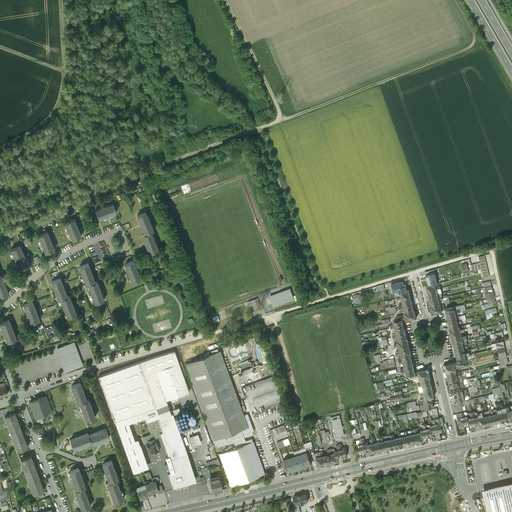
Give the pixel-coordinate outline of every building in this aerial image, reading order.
[(112,204),(95,211),(99,220),(116,213),(112,204)] [(146,213),(137,216),(145,234),(150,232),(153,231),(146,213)] [(74,219),(66,223),(73,239),(81,236),(74,219)] [(48,232),(39,236),(46,253),(55,249),(48,232)] [(145,234),(142,236),(150,253),(158,250),(150,232),(145,234)] [(20,246),(12,249),(19,266),(27,263),(20,246)] [(484,256),(479,257),(480,262),(471,265),(472,271),(481,269),(483,277),(489,276),(484,256)] [(141,279),(133,261),(124,264),(132,282),(141,279)] [(88,263),(79,267),(86,285),(88,285),(95,282),(88,263)] [(0,276),(0,295),(8,293),(2,276),(0,276)] [(436,278),(427,280),(428,282),(429,285),(435,283),(435,284),(437,283),(436,280),(440,279),(440,277),(436,278)] [(68,297),(60,278),(52,282),(59,300),(61,299),(68,297)] [(95,282),(88,285),(95,303),(104,300),(97,281),(95,282)] [(391,285),(393,291),(397,290),(398,293),(400,292),(406,290),(405,285),(403,286),(402,282),(391,285)] [(280,293),(270,297),(271,300),(273,303),(272,303),(274,307),(283,303),(285,302),(294,299),(293,296),(292,296),(291,292),(290,289),(281,292),(282,293),(280,294),(280,293)] [(493,291),(484,293),(486,300),(487,299),(494,297),(495,297),(493,291)] [(362,294),(357,295),(357,294),(354,295),(356,303),(363,301),(362,299),(364,298),(362,294)] [(68,297),(61,299),(68,318),(77,314),(70,296),(68,297)] [(261,307),(258,299),(248,303),(251,311),(256,311),(256,309),(261,307)] [(32,301),(24,304),(31,323),(40,320),(32,301)] [(439,303),(431,305),(430,305),(432,311),(431,312),(431,313),(432,314),(433,314),(434,313),(437,312),(442,311),(442,310),(440,305),(440,303),(439,303)] [(413,309),(405,311),(404,311),(405,314),(406,318),(405,318),(406,319),(411,318),(414,317),(414,318),(415,318),(416,318),(417,317),(416,316),(416,315),(415,315),(414,309),(413,309)] [(9,320),(1,323),(8,341),(16,338),(9,320)] [(460,331),(451,334),(453,343),(462,341),(463,341),(462,338),(462,336),(460,331)] [(73,343),(57,349),(65,370),(81,364),(73,343)] [(408,344),(399,346),(400,350),(400,353),(401,356),(402,355),(411,353),(408,344)] [(174,351),(151,358),(166,400),(189,391),(174,351)] [(221,351),(186,364),(216,445),(217,444),(218,447),(218,446),(227,443),(245,437),(253,434),(253,431),(254,431),(248,414),(244,415),(236,391),(221,351)] [(506,351),(498,353),(499,359),(507,357),(506,351)] [(166,400),(151,358),(139,361),(158,414),(159,418),(171,414),(166,400)] [(133,473),(148,467),(138,439),(135,440),(129,424),(145,418),(146,421),(156,417),(156,415),(158,414),(139,361),(98,377),(133,473)] [(454,362),(449,363),(446,364),(445,363),(444,363),(443,365),(444,365),(444,366),(445,366),(446,372),(447,372),(455,370),(456,370),(455,367),(455,363),(454,362)] [(427,368),(426,369),(424,369),(418,370),(418,371),(419,375),(420,379),(421,378),(429,376),(430,376),(429,370),(429,369),(429,368),(428,367),(427,367),(427,368)] [(375,383),(379,398),(386,396),(385,392),(391,391),(390,387),(385,388),(386,392),(381,393),(380,388),(386,387),(385,385),(394,383),(393,378),(375,383)] [(87,400),(80,383),(71,386),(78,404),(80,403),(86,420),(95,417),(89,399),(87,400)] [(46,396),(30,402),(38,424),(44,422),(41,416),(51,412),(46,396)] [(11,407),(0,410),(0,416),(12,413),(11,407)] [(12,413),(4,416),(11,433),(21,429),(15,412),(12,413)] [(171,414),(158,418),(159,423),(162,432),(160,433),(168,456),(169,455),(171,459),(187,453),(172,413),(171,414)] [(156,417),(146,421),(151,434),(142,438),(144,443),(147,441),(155,438),(157,437),(156,434),(160,433),(162,432),(159,423),(158,418),(159,418),(158,414),(156,415),(156,417)] [(195,419),(195,418),(195,416),(194,415),(193,414),(191,414),(190,414),(188,415),(187,416),(187,418),(187,419),(188,421),(190,421),(191,422),(193,422),(194,421),(195,419)] [(340,414),(331,416),(336,437),(342,435),(344,435),(340,414)] [(442,417),(434,419),(435,422),(437,431),(442,430),(441,427),(441,425),(444,425),(442,417)] [(284,424),(278,426),(280,432),(286,430),(284,424)] [(278,426),(269,430),(271,435),(280,432),(278,426)] [(106,428),(88,435),(88,433),(70,440),(73,449),(91,442),(91,444),(109,438),(106,428)] [(21,429),(11,433),(17,451),(28,447),(21,429)] [(197,447),(197,445),(201,443),(198,434),(188,437),(192,449),(197,447)] [(266,473),(254,440),(253,441),(252,438),(246,440),(245,437),(227,443),(228,444),(234,442),(236,447),(233,448),(219,453),(230,486),(266,473)] [(155,438),(147,441),(147,443),(148,447),(149,447),(151,453),(159,450),(155,438)] [(311,441),(304,443),(307,451),(308,454),(315,451),(311,441)] [(308,454),(307,451),(301,453),(305,466),(311,464),(311,463),(308,454)] [(187,453),(171,459),(174,471),(168,473),(173,488),(196,481),(187,453)] [(301,453),(295,455),(300,468),(305,466),(301,453)] [(31,455),(21,459),(27,477),(37,473),(31,455)] [(295,455),(289,457),(294,470),(300,468),(295,455)] [(294,470),(289,457),(283,459),(288,472),(294,470)] [(219,464),(217,458),(206,462),(208,466),(219,464)] [(118,479),(111,460),(102,464),(109,482),(107,483),(114,502),(123,499),(116,480),(118,479)] [(208,466),(201,468),(203,476),(200,477),(203,484),(206,483),(210,492),(222,489),(219,475),(211,476),(208,466)] [(86,487),(78,468),(69,471),(76,490),(74,490),(81,509),(90,506),(84,487),(86,487)] [(37,473),(27,477),(34,494),(36,493),(42,491),(44,490),(37,473)] [(153,481),(142,485),(146,495),(148,494),(157,491),(158,493),(162,492),(160,485),(156,487),(154,482),(154,481),(153,481)] [(511,511),(511,483),(482,490),(487,511),(511,511)] [(142,485),(134,488),(139,500),(146,497),(146,495),(142,485)] [(306,492),(300,494),(302,502),(304,502),(304,501),(308,500),(306,492)] [(300,494),(293,495),(295,503),(299,502),(300,503),(302,502),(300,494)]
